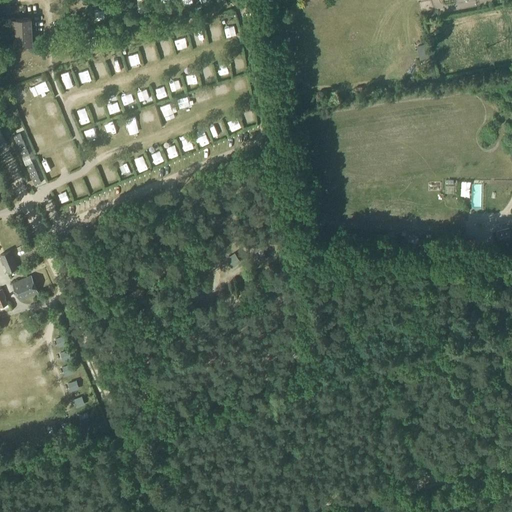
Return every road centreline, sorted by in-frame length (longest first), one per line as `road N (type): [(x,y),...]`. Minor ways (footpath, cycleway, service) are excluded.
road 1 (track): [(155,511),(0,136)]
road 2 (track): [(511,459),(302,511)]
road 3 (track): [(50,63),(212,14)]
road 4 (track): [(62,102),(222,50)]
road 5 (track): [(89,162),(235,105)]
road 6 (track): [(261,140),(238,12)]
